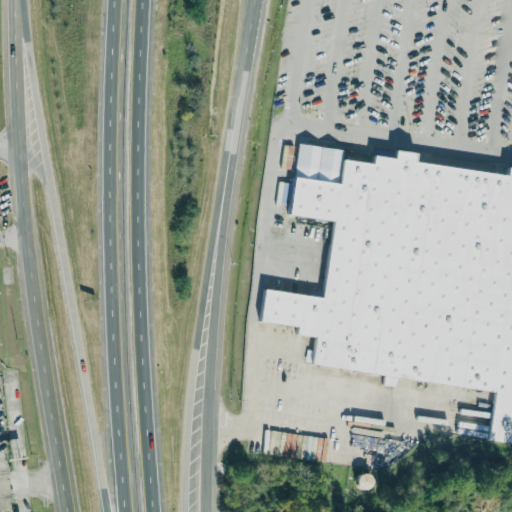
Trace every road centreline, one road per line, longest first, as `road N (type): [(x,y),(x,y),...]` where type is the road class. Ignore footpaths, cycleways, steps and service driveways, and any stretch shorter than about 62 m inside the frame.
road 1 (motorway): [(21,0),(116,511)]
road 2 (tertiary): [(218,511),(258,0)]
road 3 (motorway): [(157,511),(144,228),(152,0)]
road 4 (motorway): [(121,0),(114,176),(128,511)]
road 5 (tertiary): [(27,154),(70,511)]
road 6 (motorway): [(192,511),(192,445),(214,282),(246,167)]
road 7 (tertiary): [(17,0),(27,154)]
